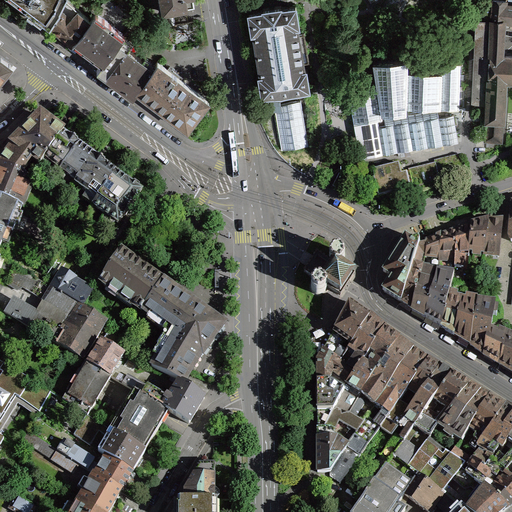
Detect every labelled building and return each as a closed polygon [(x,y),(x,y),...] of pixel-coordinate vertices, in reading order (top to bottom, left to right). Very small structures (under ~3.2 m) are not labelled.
[(16,0),(37,15),(49,24),(60,8),(60,7),(62,0),(16,0)] [(70,0),(62,0),(60,7),(60,8),(49,24),(71,44),(73,42),(84,29),(90,20),(69,1),(70,0)] [(158,0),(160,10),(161,11),(194,6),(193,0),(158,0)] [(506,1),(494,0),(487,0),(488,2),(493,2),(492,8),(485,7),(484,20),(476,19),(472,99),(472,103),(486,104),(485,120),(486,120),(485,140),(501,141),(502,122),(502,121),(504,91),(506,91),(506,87),(506,80),(511,80),(511,56),(502,56),(503,21),(511,22),(511,5),(505,5),(506,1)] [(260,75),(259,75),(262,95),(277,92),(278,93),(281,92),(281,93),(284,96),(288,95),(291,92),(291,91),(294,90),(294,89),(303,88),(304,88),(309,88),(306,67),(304,68),(303,60),(309,60),(304,31),(298,32),(297,25),(299,25),(298,19),(297,19),(296,10),(297,10),(296,4),(282,8),(281,6),(275,7),(269,8),(268,8),(263,9),(263,11),(248,12),(251,26),(251,27),(252,32),(254,32),(256,49),(260,75)] [(124,34),(102,64),(97,70),(132,96),(136,89),(153,67),(127,49),(132,42),(134,43),(142,31),(139,29),(150,14),(142,9),(124,34)] [(124,34),(96,12),(90,20),(84,29),(73,42),(102,64),(124,34)] [(0,55),(0,76),(10,63),(0,55)] [(349,89),(354,122),(364,120),(383,117),(437,107),(440,107),(441,73),(406,72),(407,60),(374,62),(377,84),(349,89)] [(158,61),(136,89),(187,128),(209,100),(181,79),(182,77),(176,72),(169,67),(167,69),(158,61)] [(441,73),(440,107),(459,107),(459,98),(460,62),(441,62),(441,73)] [(282,150),(308,146),(301,100),(281,103),(280,99),(268,101),(270,113),(276,112),(282,150)] [(378,125),(384,154),(459,141),(455,114),(439,117),(437,107),(383,117),(385,124),(378,125)] [(13,143),(14,144),(0,162),(0,163),(22,172),(33,158),(41,164),(64,133),(48,121),(41,115),(13,143)] [(367,157),(384,154),(378,125),(385,124),(383,117),(364,120),(365,125),(366,128),(362,129),(367,157)] [(41,164),(57,175),(80,145),(72,139),(69,136),(68,137),(64,133),(41,164)] [(67,176),(76,182),(95,156),(90,152),(91,151),(91,150),(89,149),(87,148),(85,149),(80,145),(57,175),(64,180),(67,176)] [(403,174),(401,165),(366,172),(373,201),(391,197),(416,192),(416,189),(442,183),(442,180),(469,175),(464,153),(435,160),(436,164),(410,170),(411,173),(403,174)] [(75,184),(97,200),(117,173),(101,160),(95,156),(76,182),(75,184)] [(22,172),(0,163),(0,198),(21,207),(32,180),(22,172)] [(122,177),(117,173),(97,200),(93,205),(118,224),(125,214),(135,202),(134,201),(142,191),(140,189),(139,184),(135,181),(130,181),(130,182),(122,177)] [(339,174),(333,186),(338,189),(344,176),(339,174)] [(0,198),(0,227),(7,230),(12,233),(16,223),(14,222),(17,214),(19,215),(22,208),(21,207),(0,198)] [(484,255),(499,257),(502,220),(491,221),(488,221),(484,253),(484,255)] [(484,253),(488,221),(476,224),(472,225),(469,251),(484,253)] [(469,251),(472,225),(462,229),(456,231),(455,267),(463,268),(465,253),(469,253),(469,251)] [(455,267),(456,231),(446,235),(441,237),(438,271),(453,274),(454,274),(455,267)] [(438,271),(441,237),(428,241),(426,242),(427,250),(426,255),(436,257),(436,260),(432,259),(431,269),(437,270),(437,271),(438,271)] [(389,274),(388,276),(389,278),(389,281),(391,282),(385,292),(402,303),(420,244),(418,240),(414,241),(410,242),(407,241),(404,239),(384,271),(386,273),(389,274)] [(402,303),(404,305),(412,310),(412,311),(423,268),(420,267),(423,254),(425,255),(426,255),(427,250),(426,242),(422,243),(420,244),(402,303)] [(141,311),(142,310),(163,280),(135,261),(120,250),(100,282),(107,287),(110,286),(133,302),(133,306),(141,311)] [(341,266),(344,262),(345,260),(345,258),(344,255),(342,253),(339,251),(337,251),(335,251),(332,252),(330,255),(329,258),(330,260),(318,253),(319,252),(317,251),(314,256),(311,261),(307,266),(304,271),(305,272),(306,272),(317,279),(315,280),(313,282),(312,283),(311,286),(311,288),(312,290),(313,292),(316,294),(319,294),(321,294),(323,293),(324,292),(328,287),(341,295),(344,290),(348,284),(353,275),(341,266)] [(107,321),(84,307),(52,288),(17,267),(7,284),(15,289),(21,278),(26,281),(22,287),(44,300),(36,314),(12,300),(4,314),(83,360),(107,321)] [(423,268),(412,311),(415,313),(426,318),(437,271),(437,270),(431,269),(423,268)] [(62,271),(52,288),(84,307),(94,291),(74,279),(75,278),(69,275),(62,271)] [(437,271),(426,318),(431,321),(441,328),(448,297),(453,274),(438,271),(437,271)] [(177,291),(163,280),(142,310),(171,331),(173,329),(172,328),(192,301),(177,291)] [(448,297),(441,328),(445,330),(455,336),(462,300),(448,297)] [(462,300),(455,336),(461,339),(470,344),(470,345),(477,303),(462,300)] [(173,329),(176,331),(173,337),(202,355),(202,356),(225,325),(202,309),(192,301),(172,328),(173,329)] [(477,303),(470,345),(476,349),(486,356),(490,331),(495,304),(477,301),(477,303)] [(351,345),(370,317),(366,314),(356,307),(350,303),(342,318),(334,332),(333,332),(323,350),(340,362),(347,352),(340,349),(345,340),(351,345)] [(367,356),(385,329),(376,322),(370,317),(351,345),(347,352),(340,362),(355,373),(362,362),(367,356)] [(385,359),(399,339),(390,332),(385,329),(367,356),(372,359),(370,362),(371,363),(369,366),(362,362),(355,373),(347,385),(361,393),(378,368),(385,359)] [(490,331),(486,356),(496,362),(500,364),(506,337),(490,331)] [(202,355),(173,337),(171,336),(152,368),(180,381),(184,384),(187,379),(202,355)] [(511,338),(506,337),(500,364),(502,366),(511,371),(511,338)] [(399,339),(385,359),(390,363),(384,372),(378,368),(361,393),(358,398),(349,414),(363,422),(366,418),(358,413),(364,404),(363,400),(361,399),(364,395),(375,404),(413,349),(404,342),(399,339)] [(88,363),(110,376),(123,354),(102,341),(88,363)] [(363,422),(363,423),(331,472),(330,472),(330,477),(340,484),(380,428),(399,402),(409,386),(409,387),(429,359),(417,352),(413,349),(375,404),(384,411),(375,423),(367,417),(366,418),(363,422)] [(340,362),(323,350),(320,356),(317,360),(317,374),(317,381),(329,381),(343,391),(344,389),(347,385),(355,373),(340,362)] [(409,387),(421,394),(440,367),(433,362),(429,359),(409,387)] [(63,400),(86,415),(88,416),(93,407),(111,377),(110,376),(88,363),(86,361),(80,371),(83,373),(71,393),(68,391),(63,400)] [(0,371),(1,372),(0,374),(0,431),(18,404),(37,416),(39,412),(51,392),(0,362),(0,371)] [(410,409),(404,418),(413,425),(405,428),(398,437),(396,435),(381,456),(382,456),(359,489),(366,493),(394,455),(405,441),(406,439),(452,374),(444,369),(440,367),(421,394),(410,409)] [(115,379),(120,382),(124,375),(119,372),(115,379)] [(430,437),(470,384),(457,377),(452,374),(406,439),(409,441),(418,429),(430,437)] [(123,383),(135,391),(169,411),(189,423),(192,418),(204,398),(184,384),(180,381),(168,399),(127,375),(123,383)] [(349,414),(358,398),(344,389),(343,391),(329,381),(317,381),(317,401),(317,410),(333,410),(334,408),(346,414),(349,414)] [(469,427),(489,396),(475,388),(470,384),(430,437),(430,438),(445,450),(456,437),(461,441),(469,428),(469,427)] [(135,391),(111,431),(145,451),(154,437),(169,411),(135,391)] [(483,436),(505,405),(494,398),(489,396),(469,427),(469,428),(483,436)] [(399,402),(380,428),(391,435),(404,418),(410,409),(404,405),(399,402)] [(487,451),(511,414),(511,409),(510,408),(505,405),(483,436),(477,446),(480,448),(473,458),(474,458),(486,467),(490,460),(493,454),(487,451)] [(363,423),(363,422),(349,414),(346,414),(334,408),(333,410),(317,410),(317,438),(317,461),(317,472),(330,472),(331,472),(363,423)] [(490,460),(493,462),(499,453),(508,441),(511,434),(511,414),(487,451),(493,454),(490,460)] [(145,451),(111,431),(88,416),(86,415),(74,435),(90,445),(99,431),(107,436),(98,451),(111,458),(133,471),(134,472),(136,468),(145,451)] [(73,474),(79,465),(58,451),(28,431),(23,441),(73,474)] [(511,463),(511,434),(508,441),(511,444),(511,451),(506,458),(499,453),(493,462),(506,471),(511,463)] [(464,463),(451,454),(445,450),(430,438),(419,452),(408,466),(418,474),(442,492),(453,479),(461,468),(465,463),(464,463)] [(64,440),(58,451),(79,465),(93,474),(94,475),(100,466),(93,461),(94,459),(73,446),(74,446),(68,442),(67,442),(64,440)] [(419,452),(405,441),(394,455),(408,466),(419,452)] [(455,448),(451,454),(464,463),(468,458),(455,448)] [(402,511),(405,509),(398,504),(404,495),(418,474),(408,466),(394,455),(366,493),(352,511),(402,511)] [(111,458),(99,478),(121,492),(126,483),(133,471),(111,458)] [(485,468),(486,467),(474,458),(469,466),(470,467),(487,479),(492,473),(485,468)] [(492,473),(501,479),(511,487),(511,475),(506,471),(493,462),(490,460),(486,467),(485,468),(492,473)] [(184,490),(184,500),(214,500),(214,498),(216,498),(219,495),(219,493),(219,491),(216,488),(214,488),(214,464),(200,464),(188,483),(184,490)] [(470,467),(466,472),(509,508),(511,506),(511,504),(511,498),(495,485),(487,479),(470,467)] [(466,472),(461,468),(453,479),(465,489),(474,486),(477,488),(475,490),(480,494),(467,510),(469,511),(504,511),(509,508),(466,472)] [(109,511),(112,507),(121,492),(99,478),(94,475),(93,474),(78,499),(100,511),(109,511)] [(418,474),(404,495),(428,511),(431,511),(444,493),(442,492),(418,474)] [(359,479),(353,475),(349,482),(355,486),(359,479)] [(511,487),(501,479),(495,485),(511,498),(511,487)] [(16,496),(9,508),(15,511),(33,511),(36,507),(16,496)] [(100,511),(78,499),(70,511),(100,511)] [(214,511),(214,500),(184,500),(181,500),(181,505),(176,505),(176,511),(214,511)]
